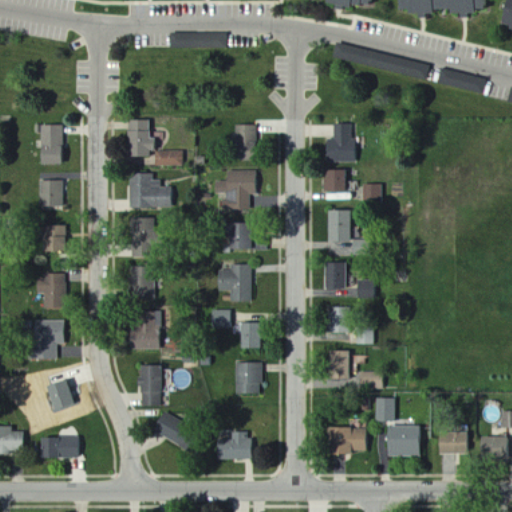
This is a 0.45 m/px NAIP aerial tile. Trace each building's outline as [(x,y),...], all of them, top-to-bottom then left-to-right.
[(378,7),(381,0),(332,0),(343,5),(343,9),(378,7)] [(176,34),(176,50),(232,49),(232,33),(176,34)] [(338,61),(432,80),(435,65),(342,45),(338,61)] [(489,95),(492,81),(446,70),(443,85),(489,95)] [(135,122),(136,159),(161,159),(161,140),(156,140),(156,122),(135,122)] [(335,162),(363,161),(362,142),(358,142),(357,125),(340,126),(340,140),(334,141),(335,162)] [(242,152),(263,151),(263,126),(241,127),(242,152)] [(70,127),(48,127),(48,166),(70,166),(70,127)] [(189,168),(188,152),(161,153),(161,168),(189,168)] [(332,194),(353,194),(354,171),(333,171),(332,194)] [(234,173),(234,182),(222,183),(223,194),(230,194),(231,212),(256,211),(256,195),(263,195),(262,172),(234,173)] [(166,189),(166,182),(158,182),(159,175),(136,175),(135,209),(178,210),(178,189),(166,189)] [(69,183),(45,182),(45,210),(68,210),(69,183)] [(388,186),(369,186),(369,205),(387,205),(388,186)] [(358,212),(335,213),(336,244),(359,244),(358,212)] [(161,251),(171,251),(171,233),(162,233),(162,220),(143,220),(143,258),(161,258),(161,251)] [(260,225),(241,226),(242,252),(273,251),(272,237),(261,238),(260,225)] [(73,228),(53,227),(52,254),(72,255),(73,228)] [(377,241),(360,242),(360,257),(377,257),(377,241)] [(334,292),(354,291),(353,264),(334,265),(334,292)] [(236,303),(257,304),(258,268),(226,267),(226,292),(236,293),(236,303)] [(161,269),(140,268),(139,295),(160,296),(161,269)] [(43,295),(50,296),(49,309),(70,310),(71,275),(44,275),(43,295)] [(365,282),(365,299),(381,299),(381,282),(365,282)] [(336,309),(336,331),(355,331),(355,309),(336,309)] [(237,311),(219,312),(220,329),(237,329),(237,311)] [(167,351),(168,320),(148,319),(147,350),(167,351)] [(62,360),(62,346),(71,346),(70,322),(38,323),(39,342),(47,342),(47,361),(62,360)] [(271,325),(247,324),(247,336),(243,336),(242,350),(270,351),(271,325)] [(362,346),(379,346),(379,330),(362,330),(362,346)] [(356,353),(335,353),(336,375),(356,375),(356,353)] [(267,364),(241,365),(242,396),(268,396),(267,364)] [(149,408),(170,408),(169,367),(148,368),(149,408)] [(389,374),(366,373),(366,388),(388,388),(389,374)] [(63,413),(82,407),(75,384),(55,390),(63,413)] [(401,423),(401,400),(382,400),(381,423),(401,423)] [(161,433),(203,457),(214,438),(172,414),(161,433)] [(398,427),(396,458),(427,459),(429,428),(398,427)] [(0,452),(3,453),(3,457),(16,457),(16,453),(31,453),(31,433),(19,433),(19,429),(0,428),(0,452)] [(373,454),(373,430),(338,430),(338,453),(373,454)] [(475,456),(475,434),(448,434),(449,456),(475,456)] [(49,439),(50,461),(86,460),(85,438),(49,439)] [(491,460),(509,459),(509,455),(511,455),(511,438),(491,440),(491,460)] [(260,460),(258,442),(224,446),(226,464),(260,460)]
